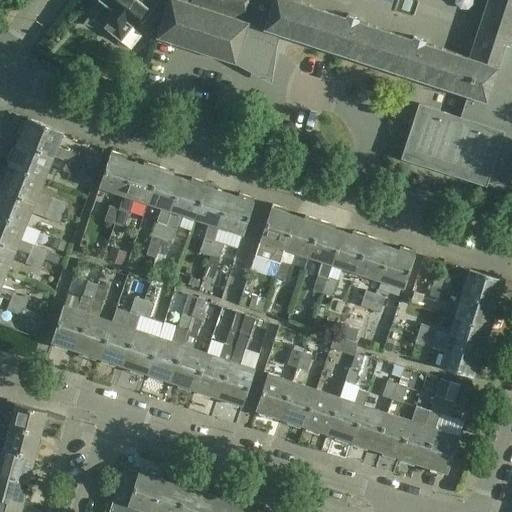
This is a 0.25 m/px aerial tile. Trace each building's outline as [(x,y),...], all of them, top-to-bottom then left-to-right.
[(98,0),(101,1),(83,24),(96,28),(99,24),(121,42),(138,20),(142,24),(159,3),(159,0),(98,0)] [(460,118),(419,104),(401,158),(486,185),(487,182),(510,186),(511,174),(511,44),(511,45),(511,42),(511,0),(487,0),(469,57),(295,0),(168,0),(156,37),(235,64),(263,70),(269,43),(273,32),(467,96),(460,118)] [(63,132),(27,118),(18,142),(53,156),(67,162),(82,168),(86,158),(57,146),(63,132)] [(53,156),(18,142),(8,164),(44,179),(53,156)] [(136,159),(111,151),(105,170),(99,187),(124,195),(136,159)] [(160,167),(136,159),(124,195),(120,206),(119,208),(114,224),(124,228),(135,198),(148,203),(160,167)] [(82,168),(67,162),(63,171),(78,177),(82,168)] [(44,179),(8,164),(0,185),(0,188),(35,203),(48,208),(64,214),(67,204),(39,193),(44,179)] [(183,175),(160,167),(148,203),(162,207),(157,222),(152,237),(162,240),(183,175)] [(207,183),(183,175),(162,240),(171,243),(181,214),(195,219),(207,183)] [(231,190),(207,183),(195,219),(209,223),(200,252),(209,255),(231,190)] [(35,203),(0,188),(0,215),(26,225),(35,203)] [(255,198),(231,190),(209,255),(219,258),(223,244),(226,244),(231,230),(243,234),(255,198)] [(120,206),(115,204),(114,207),(109,206),(105,221),(114,224),(119,208),(120,206)] [(296,212),(272,204),(255,255),(270,260),(266,274),(275,278),(280,262),(285,248),(284,248),(296,212)] [(64,214),(48,208),(44,217),(60,223),(64,214)] [(320,220),(296,212),(284,248),(285,248),(308,256),(320,220)] [(26,225),(0,215),(0,242),(16,249),(29,254),(44,260),(48,250),(20,239),(26,225)] [(344,228),(320,220),(308,256),(323,261),(313,290),(323,293),(328,278),(332,264),(344,228)] [(368,236),(344,228),(332,264),(356,272),(368,236)] [(391,244),(368,236),(356,272),(379,280),(391,244)] [(16,249),(0,242),(0,269),(7,272),(16,249)] [(416,252),(391,244),(379,280),(404,288),(416,252)] [(29,254),(25,263),(41,269),(44,260),(29,254)] [(291,265),(280,262),(275,278),(285,281),(291,265)] [(505,280),(469,270),(462,293),(498,304),(505,280)] [(436,276),(433,284),(449,289),(451,281),(436,276)] [(338,281),(328,278),(323,293),(333,297),(338,281)] [(83,297),(92,300),(97,284),(88,281),(83,297)] [(107,288),(97,284),(92,300),(102,304),(107,288)] [(449,289),(433,284),(430,296),(458,305),(454,317),(491,328),(498,304),(462,293),(461,295),(449,291),(449,289)] [(15,291),(11,301),(26,307),(30,297),(15,291)] [(375,294),(365,291),(360,306),(370,309),(375,294)] [(375,294),(370,309),(379,312),(384,297),(375,294)] [(130,312),(140,315),(145,300),(135,297),(130,312)] [(155,304),(145,300),(140,315),(150,319),(155,304)] [(26,307),(11,301),(7,310),(40,323),(43,315),(26,308),(26,307)] [(195,306),(186,303),(178,328),(176,327),(172,341),(159,336),(147,373),(170,381),(183,344),(188,332),(193,316),(192,316),(195,306)] [(64,305),(58,323),(51,342),(76,350),(88,313),(64,305)] [(111,320),(88,313),(76,350),(99,357),(111,320)] [(203,319),(193,316),(188,332),(197,335),(203,319)] [(491,328),(454,317),(447,341),(484,352),(491,328)] [(135,329),(111,320),(99,357),(123,365),(135,329)] [(243,324),(234,321),(231,328),(230,328),(225,344),(223,344),(219,356),(207,352),(194,389),(218,397),(240,331),(240,332),(243,324)] [(437,329),(421,324),(419,332),(434,337),(437,329)] [(159,336),(135,329),(123,365),(147,373),(159,336)] [(240,331),(218,397),(242,405),(255,368),(240,363),(250,335),(240,332),(240,331)] [(434,337),(419,332),(415,343),(443,352),(439,366),(457,371),(476,377),(484,352),(447,341),(446,342),(434,338),(434,337)] [(330,348),(354,355),(358,344),(335,336),(330,348)] [(183,344),(170,381),(194,389),(207,352),(183,344)] [(302,352),(293,349),(288,365),(296,368),(302,352)] [(312,356),(302,352),(296,368),(307,372),(312,356)] [(365,356),(355,353),(346,381),(355,384),(359,374),(365,356)] [(391,375),(400,378),(403,368),(395,365),(391,375)] [(268,373),(262,390),(256,409),(280,417),(292,380),(268,373)] [(316,388),(292,380),(280,417),(303,425),(316,388)] [(345,381),(340,396),(327,433),(351,441),(363,404),(367,391),(358,389),(359,386),(355,384),(345,381)] [(383,396),(392,399),(397,384),(387,381),(383,396)] [(450,382),(444,399),(439,414),(449,417),(460,385),(450,382)] [(407,387),(397,384),(392,399),(402,402),(407,387)] [(340,396),(316,388),(303,425),(327,433),(340,396)] [(430,411),(439,414),(444,399),(434,396),(430,411)] [(46,411),(15,403),(9,427),(40,435),(46,411)] [(387,412),(363,404),(351,441),(375,449),(387,412)] [(424,425),(411,420),(399,457),(422,465),(435,429),(439,414),(430,411),(429,414),(428,413),(424,425)] [(411,420),(387,412),(375,449),(399,457),(411,420)] [(9,427),(0,424),(0,437),(6,440),(3,450),(34,458),(40,435),(9,427)] [(458,436),(435,429),(422,465),(447,473),(459,436),(458,436)] [(34,458),(3,450),(0,463),(0,474),(28,482),(34,458)] [(152,511),(163,480),(154,477),(155,474),(140,469),(138,472),(124,468),(113,500),(142,509),(141,511),(152,511)] [(0,474),(0,498),(22,504),(28,482),(0,474)] [(171,483),(163,480),(152,511),(178,511),(188,484),(173,479),(171,483)] [(204,511),(210,495),(202,492),(203,489),(188,484),(178,511),(204,511)] [(204,511),(231,511),(235,499),(220,494),(219,498),(210,495),(204,511)] [(20,511),(22,504),(0,498),(0,511),(20,511)] [(251,504),(235,499),(231,511),(257,511),(258,510),(249,508),(251,504)]
